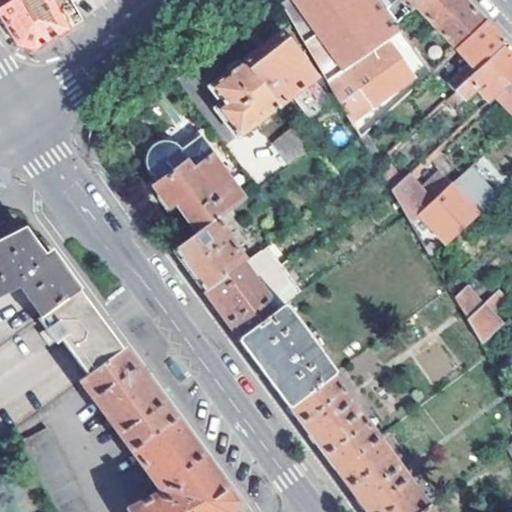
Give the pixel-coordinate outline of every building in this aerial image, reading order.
[(0,18),(18,49),(34,52),(63,34),(69,30),(48,0),(18,0),(0,11),(0,18)] [(0,0),(0,11),(18,0),(0,0)] [(286,0),(280,5),(359,138),(431,71),(425,64),(413,47),(409,42),(378,0),(286,0)] [(402,9),(405,14),(413,6),(420,0),(398,0),(404,7),(402,9)] [(420,0),(413,6),(433,28),(463,1),(461,0),(420,0)] [(433,28),(454,50),(484,23),(467,6),(463,1),(433,28)] [(467,64),(447,84),(453,91),(504,45),(488,28),(484,23),(454,50),(467,64)] [(278,105),(315,76),(281,33),(244,62),(278,105)] [(418,42),(414,37),(409,42),(413,47),(418,42)] [(434,55),(421,40),(418,42),(413,47),(425,64),(434,55)] [(453,91),(446,98),(454,108),(474,90),(486,102),(494,95),(511,78),(511,54),(504,45),(453,91)] [(216,109),(238,137),(278,105),(244,62),(210,87),(223,104),(216,109)] [(511,78),(494,95),(511,114),(511,78)] [(270,143),(286,165),(307,151),(291,128),(270,143)] [(170,206),(176,202),(197,232),(217,217),(242,197),(201,138),(182,151),(177,146),(169,142),(159,145),(151,150),(149,161),(152,169),(161,180),(155,186),(170,206)] [(386,164),(378,170),(390,190),(400,181),(386,164)] [(390,190),(411,224),(420,216),(450,187),(437,172),(419,189),(406,175),(400,181),(390,190)] [(450,187),(477,214),(484,207),(458,179),(450,187)] [(424,247),(430,257),(477,214),(450,187),(420,216),(436,236),(424,247)] [(231,235),(217,217),(197,232),(173,250),(177,257),(202,291),(243,260),(245,259),(228,237),(231,235)] [(0,292),(18,284),(42,316),(79,290),(43,240),(34,246),(31,242),(23,231),(0,243),(0,292)] [(271,298),(243,260),(202,291),(214,307),(238,339),(273,313),(265,304),(271,298)] [(484,304),(466,285),(454,297),(467,319),(484,304)] [(42,316),(38,319),(46,330),(40,336),(49,348),(59,340),(86,376),(122,349),(89,303),(79,290),(42,316)] [(467,319),(482,342),(511,313),(511,309),(496,292),(484,304),(467,319)] [(336,371),(285,304),(273,313),(238,339),(280,396),(288,407),(332,375),(336,371)] [(86,376),(79,381),(132,451),(173,420),(147,384),(122,349),(86,376)] [(332,375),(288,407),(310,438),(334,470),(378,437),(332,375)] [(127,511),(231,511),(234,502),(206,464),(173,420),(132,451),(159,487),(157,495),(127,511)] [(50,432),(24,445),(54,507),(80,494),(50,432)] [(378,437),(334,470),(358,503),(365,511),(421,511),(429,506),(378,437)] [(89,511),(80,494),(54,507),(56,511),(89,511)]
